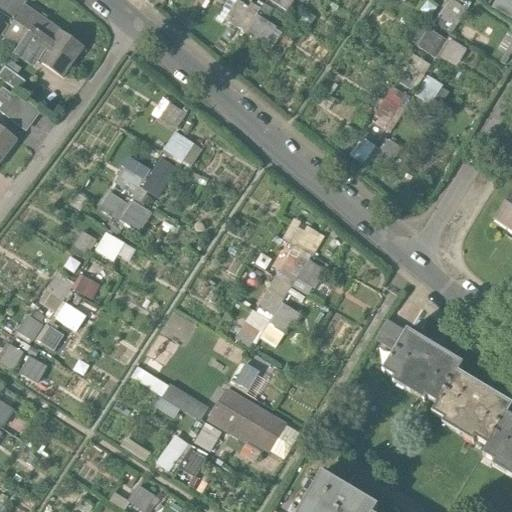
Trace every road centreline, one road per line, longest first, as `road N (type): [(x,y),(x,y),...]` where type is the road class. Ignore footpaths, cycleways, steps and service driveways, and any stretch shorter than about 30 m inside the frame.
road 1 (residential): [(134,25),(410,260)]
road 2 (residential): [(0,201),(134,25)]
road 3 (residential): [(410,260),(511,101)]
road 4 (residential): [(410,260),(511,344)]
